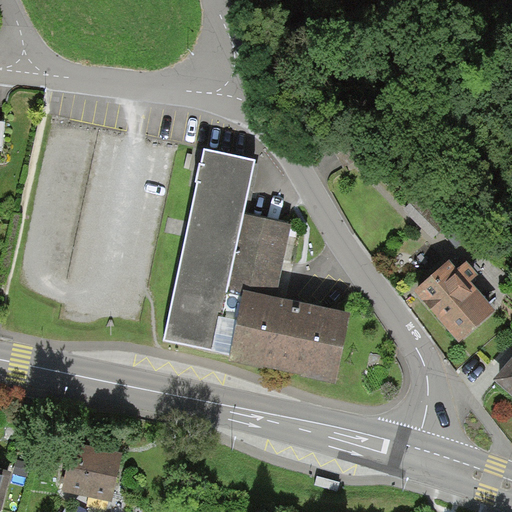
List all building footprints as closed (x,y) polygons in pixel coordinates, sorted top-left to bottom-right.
[(370,144),(348,112),(320,131),(342,163),(370,144)] [(254,162),(204,152),(166,343),(233,356),(231,363),(335,383),(348,317),(279,303),(294,226),(264,220),(243,216),(254,162)] [(449,221),(421,194),(404,213),(432,239),(449,221)] [(469,237),(456,223),(443,235),(456,249),(469,237)] [(449,264),(416,293),(459,342),(494,312),(471,285),(479,278),(466,263),(456,272),(449,264)] [(511,363),(496,381),(511,396),(511,363)] [(113,504),(124,457),(94,450),(76,445),(65,493),(113,504)] [(1,511),(13,473),(0,469),(0,511),(1,511)]
